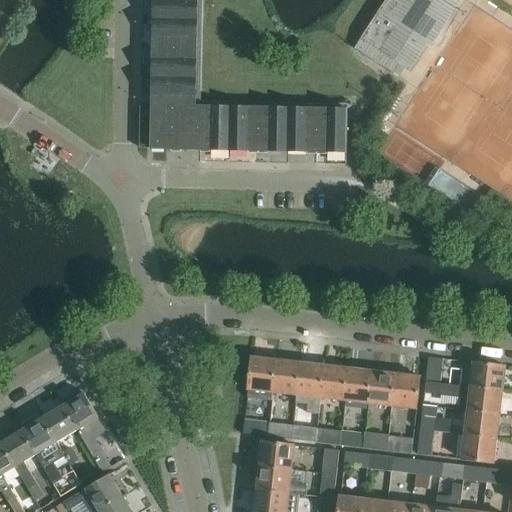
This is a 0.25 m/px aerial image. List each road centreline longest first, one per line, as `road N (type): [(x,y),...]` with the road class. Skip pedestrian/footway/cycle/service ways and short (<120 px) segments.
road 1 (residential): [(511,348),(276,308),(155,326)]
road 2 (residential): [(123,178),(351,184)]
road 3 (residential): [(202,511),(155,326)]
road 4 (residential): [(123,178),(125,0)]
road 5 (residential): [(155,326),(82,344),(0,391)]
road 6 (residential): [(155,326),(123,178)]
road 7 (residential): [(123,178),(99,173),(0,107)]
